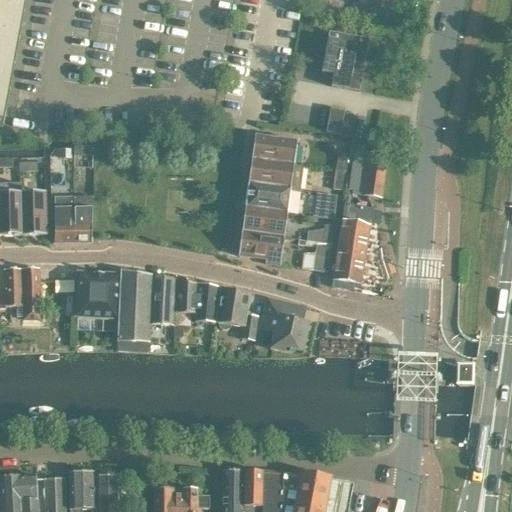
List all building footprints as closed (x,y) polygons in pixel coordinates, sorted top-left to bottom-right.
[(0,0),(0,129),(2,130),(5,114),(0,113),(0,90),(16,0),(0,0)] [(330,30),(323,71),(332,73),(330,85),(358,90),(368,37),(330,30)] [(330,112),(327,134),(343,136),(344,126),(346,115),(346,114),(330,112)] [(254,135),(251,159),(293,165),(293,164),(297,141),(254,135)] [(74,145),(73,154),(93,154),(93,147),(93,145),(74,145)] [(71,148),(57,148),(57,157),(71,157),(71,148)] [(371,151),(364,194),(381,197),(388,153),(371,151)] [(337,153),(335,170),(343,171),(346,154),(337,153)] [(13,158),(0,158),(0,167),(13,167),(13,158)] [(250,172),(248,182),(290,188),(300,189),(303,166),(293,164),(293,165),(251,159),(251,160),(250,172)] [(37,165),(19,165),(19,167),(19,174),(37,173),(37,165)] [(335,170),(333,188),(341,189),(343,171),(335,170)] [(246,196),(245,206),(287,212),(290,188),(248,182),(248,184),(246,196)] [(20,183),(0,183),(0,236),(21,236),(21,193),(20,183)] [(45,192),(21,193),(21,236),(46,236),(45,200),(45,194),(45,192)] [(329,193),(325,217),(333,218),(336,194),(329,193)] [(72,195),(54,196),(54,203),(54,245),(73,245),(72,195)] [(92,195),(72,195),(73,245),(91,244),(91,239),(91,232),(92,226),(92,195)] [(332,272),(331,278),(359,282),(369,222),(371,208),(371,207),(344,202),(342,219),(340,219),(332,272)] [(243,220),(242,229),(284,235),(287,212),(245,206),(245,208),(243,220)] [(324,224),(321,241),(331,242),(332,226),(324,224)] [(240,242),(238,255),(266,259),(265,263),(280,265),(284,235),(242,229),(241,233),(240,242)] [(316,245),(313,270),(327,271),(330,247),(321,246),(316,245)] [(39,270),(7,271),(7,306),(15,306),(15,316),(24,316),(24,320),(40,320),(39,270)] [(120,276),(117,317),(117,340),(148,341),(148,325),(151,276),(120,270),(120,276)] [(76,273),(74,316),(117,317),(120,276),(76,273)] [(151,276),(148,325),(174,326),(176,313),(178,280),(177,280),(151,276)] [(75,291),(74,279),(56,280),(56,291),(75,291)] [(178,280),(176,313),(196,315),(196,322),(217,322),(222,289),(178,280)] [(222,289),(217,322),(242,328),(242,337),(252,339),(256,316),(246,313),(249,294),(222,289)] [(266,297),(259,327),(274,331),(270,347),(283,350),(284,346),(301,350),(308,323),(302,321),(305,306),(266,297)] [(184,326),(174,326),(175,337),(184,337),(184,326)] [(458,365),(458,381),(468,381),(469,366),(461,365),(458,365)] [(92,470),(69,471),(70,511),(81,511),(81,510),(94,509),(93,477),(92,470)] [(243,511),(244,471),(223,471),(223,511),(243,511)] [(244,471),(243,511),(261,511),(263,472),(244,471)] [(263,472),(261,511),(322,511),(330,481),(327,480),(302,475),(299,478),(283,475),(283,472),(263,472)] [(36,511),(35,474),(1,476),(3,511),(36,511)] [(119,511),(118,476),(93,477),(94,509),(93,511),(119,511)] [(65,511),(64,480),(44,481),(45,511),(65,511)] [(345,511),(351,485),(330,481),(322,511),(345,511)] [(180,511),(181,489),(153,490),(153,511),(180,511)] [(194,489),(181,489),(180,511),(198,511),(199,509),(206,509),(206,497),(195,497),(194,489)]
